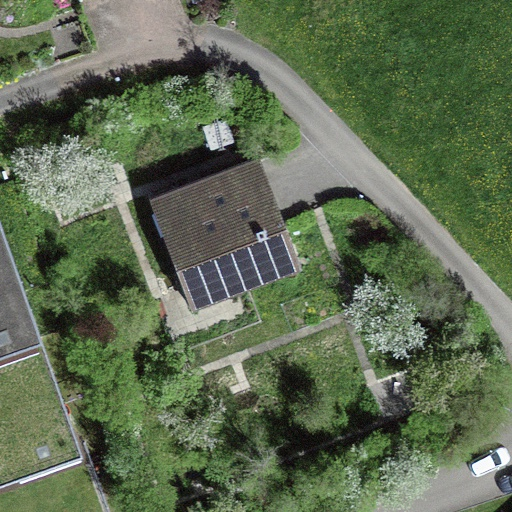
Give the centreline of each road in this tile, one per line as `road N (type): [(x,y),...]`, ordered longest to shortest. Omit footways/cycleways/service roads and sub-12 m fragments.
road 1 (residential): [(511,328),(265,72),(212,43),(151,50),(0,104)]
road 2 (residential): [(375,511),(511,464)]
